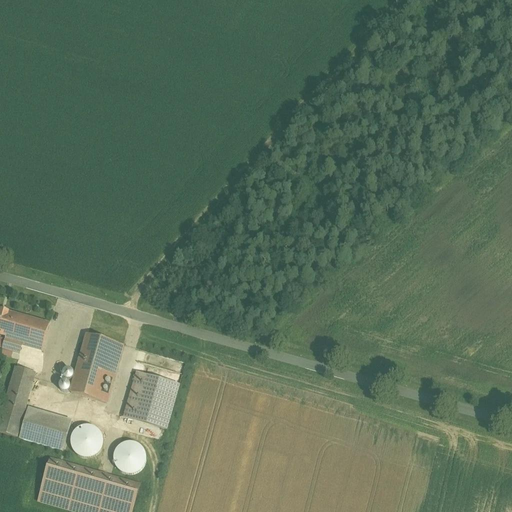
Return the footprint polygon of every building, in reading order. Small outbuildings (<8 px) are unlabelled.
[(50,325),(0,310),(0,335),(15,340),(14,343),(43,351),(50,325)] [(88,336),(72,394),(100,402),(117,344),(88,336)] [(36,374),(17,369),(0,427),(0,433),(18,439),(36,374)] [(66,394),(73,373),(63,370),(56,391),(66,394)] [(180,386),(138,374),(125,418),(168,430),(180,386)] [(72,422),(30,410),(21,440),(64,452),(72,422)] [(90,427),(87,427),(84,427),(82,428),(80,429),(79,430),(77,431),(75,433),(74,435),(73,437),(72,439),(72,441),(71,444),(72,447),(72,448),(72,449),(73,451),(74,453),(76,454),(78,456),(80,458),(81,459),(84,459),(86,460),(89,460),(92,459),(94,459),(95,458),(97,457),(99,455),(101,454),(102,452),(103,449),(104,447),(104,445),(104,443),(104,440),(104,438),(103,437),(102,434),(99,432),(97,430),(95,429),(93,428),(90,427)] [(122,472),(133,472),(133,461),(141,461),(140,444),(113,444),(113,472),(122,472)] [(133,511),(141,486),(52,460),(40,502),(75,511),(133,511)]
